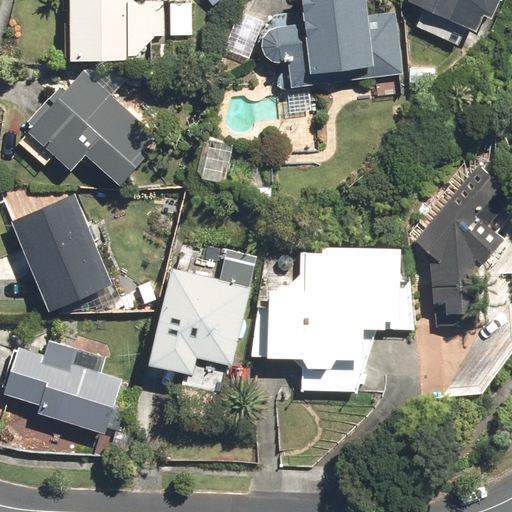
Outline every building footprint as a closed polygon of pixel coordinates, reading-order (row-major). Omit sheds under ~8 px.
[(69,0),(66,57),(168,62),(171,0),(69,0)] [(305,0),(307,9),(272,13),(278,63),(292,61),(295,84),(407,70),(399,8),(373,11),(371,0),(305,0)] [(501,0),(417,0),(424,3),(416,21),(460,41),(468,23),(479,28),(488,9),(496,13),(501,0)] [(84,67),(30,127),(74,166),(88,151),(122,181),(164,134),(116,92),(132,75),(120,65),(84,67)] [(415,237),(441,260),(436,270),(436,297),(448,297),(448,307),(470,307),(470,297),(478,297),(478,267),(507,233),(502,229),(511,216),(511,189),(480,162),(415,237)] [(72,186),(7,216),(51,309),(115,279),(72,186)] [(400,316),(401,244),(321,243),(321,250),(308,250),(307,288),(259,287),(258,307),(271,307),(270,355),(307,355),(310,363),(334,363),(338,356),(369,356),(370,324),(385,325),(385,316),(400,316)] [(222,275),(172,264),(147,375),(221,392),(229,358),(236,359),(260,254),(229,247),(222,275)] [(47,349),(20,341),(6,391),(41,401),(38,410),(109,430),(124,376),(79,363),(84,347),(50,337),(47,349)]
